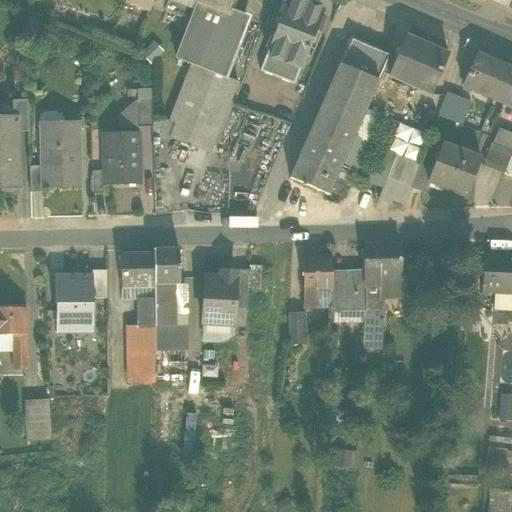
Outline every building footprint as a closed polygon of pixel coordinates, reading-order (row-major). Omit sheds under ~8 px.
[(149,13),(152,5),(153,0),(125,0),(124,3),(149,13)] [(153,0),(152,5),(164,10),(168,0),(153,0)] [(168,0),(164,10),(191,21),(198,1),(195,0),(168,0)] [(195,0),(198,1),(228,12),(229,10),(232,0),(195,0)] [(290,0),(287,0),(266,54),(270,56),(268,59),(295,69),(296,66),(300,67),(322,12),(318,10),(319,7),(302,0),(296,0),(296,2),(290,0)] [(176,60),(190,65),(222,78),(246,16),(229,10),(228,12),(198,1),(191,21),(176,60)] [(351,38),(339,64),(377,81),(380,74),(389,55),(384,53),(351,38)] [(391,79),(430,96),(447,56),(414,41),(413,43),(404,39),(396,57),(389,55),(380,74),(391,79)] [(163,51),(152,41),(140,55),(150,65),(163,51)] [(293,85),(300,67),(296,66),(295,69),(268,59),(270,56),(266,54),(259,71),(293,85)] [(462,87),(501,103),(511,77),(511,71),(475,55),(462,87)] [(328,195),(329,192),(339,170),(341,164),(363,115),(365,110),(377,81),(339,64),(289,179),(328,195)] [(235,83),(222,78),(190,65),(169,122),(174,123),(168,139),(208,154),(235,83)] [(511,77),(501,103),(511,107),(511,77)] [(136,89),(137,99),(137,101),(151,101),(151,89),(136,89)] [(437,116),(462,126),(471,104),(446,94),(437,116)] [(137,133),(137,128),(137,101),(137,99),(116,116),(117,134),(137,133)] [(16,118),(16,132),(28,132),(27,101),(12,101),(12,118),(16,118)] [(137,101),(137,128),(152,128),(152,122),(151,101),(137,101)] [(378,121),(363,115),(341,164),(356,171),(378,121)] [(0,187),(17,187),(16,132),(16,118),(12,118),(0,117),(0,187)] [(41,166),(42,186),(80,185),(78,122),(57,122),(58,129),(40,129),(41,166)] [(174,123),(169,122),(152,122),(152,128),(160,129),(159,138),(167,141),(168,139),(174,123)] [(103,173),(103,184),(104,184),(140,183),(138,133),(137,133),(117,134),(102,134),(103,173)] [(511,144),(495,138),(492,146),(511,154),(511,151),(511,144)] [(428,182),(466,197),(481,160),(441,144),(431,170),(426,181),(428,182)] [(503,176),(511,154),(492,146),(490,146),(481,167),(503,176)] [(388,173),(394,156),(387,153),(378,176),(363,170),(359,180),(382,189),(386,179),(381,177),(383,172),(388,173)] [(381,177),(386,179),(386,178),(410,187),(418,165),(394,156),(388,173),(383,172),(381,177)] [(409,187),(424,193),(428,182),(426,181),(431,170),(418,165),(410,187),(409,187)] [(30,191),(43,191),(42,186),(41,166),(29,167),(30,191)] [(350,175),(339,170),(329,192),(340,197),(350,175)] [(91,173),(92,195),(104,195),(104,184),(103,184),(103,173),(91,173)] [(409,187),(410,187),(386,178),(386,179),(382,189),(377,200),(390,205),(391,201),(402,206),(409,187)] [(399,244),(378,245),(379,276),(400,276),(399,272),(399,244)] [(365,277),(379,276),(378,245),(364,245),(364,272),(365,277)] [(153,250),(153,255),(153,285),(173,285),(178,285),(178,250),(153,250)] [(153,299),(153,285),(153,255),(120,255),(121,300),(139,299),(153,299)] [(511,292),(511,257),(485,256),(483,291),(493,291),(511,292)] [(314,288),(328,288),(331,288),(331,272),(330,257),(300,258),(301,294),(303,294),(315,294),(314,288)] [(460,299),(472,299),(474,263),(462,263),(460,299)] [(248,289),(259,290),(260,267),(249,266),(248,289)] [(105,271),(92,271),(92,276),(92,299),(105,299),(105,271)] [(233,306),(246,307),(248,271),(234,271),(234,272),(235,273),(233,306)] [(202,323),(232,325),(233,306),(235,273),(234,272),(220,272),(220,278),(204,277),(202,323)] [(366,308),(365,298),(365,287),(365,277),(364,272),(331,272),(331,288),(328,288),(329,296),(351,296),(352,309),(366,308)] [(400,276),(379,276),(379,287),(365,287),(365,298),(378,298),(404,297),(404,272),(399,272),(400,276)] [(92,299),(92,276),(54,276),(54,304),(56,304),(56,323),(70,323),(70,333),(92,333),(92,299)] [(365,277),(365,287),(379,287),(379,276),(365,277)] [(173,285),(153,285),(153,299),(154,326),(154,327),(174,326),(173,285)] [(187,285),(178,285),(173,285),(174,326),(185,326),(187,326),(187,285)] [(315,294),(303,294),(303,309),(328,309),(329,296),(328,288),(314,288),(315,294)] [(511,311),(511,292),(493,291),(492,310),(511,311)] [(330,309),(329,296),(328,309),(327,323),(365,323),(366,311),(366,308),(352,309),(330,309)] [(351,296),(329,296),(330,309),(352,309),(351,296)] [(363,347),(377,348),(379,310),(378,298),(365,298),(366,308),(366,311),(365,323),(363,346),(363,347)] [(153,299),(139,299),(140,326),(154,326),(153,299)] [(246,307),(233,306),(232,325),(245,326),(246,307)] [(0,335),(12,335),(26,335),(25,308),(0,308),(0,335)] [(289,345),(306,345),(305,313),(289,313),(289,345)] [(460,315),(459,331),(478,332),(479,322),(472,315),(460,315)] [(231,337),(232,325),(202,323),(201,342),(218,343),(231,337)] [(154,326),(140,326),(127,326),(128,383),(153,383),(154,351),(154,327),(154,326)] [(174,326),(154,327),(154,351),(185,351),(185,326),(174,326)] [(326,332),(324,363),(335,364),(337,333),(326,332)] [(0,335),(0,352),(12,352),(12,335),(0,335)] [(26,356),(26,335),(12,335),(12,352),(12,357),(26,356)] [(27,370),(26,356),(12,357),(12,370),(27,370)] [(511,396),(500,395),(498,420),(511,421),(511,405),(511,396)] [(24,400),(26,439),(51,438),(48,398),(24,400)] [(334,466),(354,467),(355,451),(336,450),(334,466)] [(485,473),(499,474),(500,466),(504,466),(505,452),(487,450),(485,473)] [(489,489),(487,511),(509,511),(511,490),(489,489)] [(274,505),(277,511),(287,511),(294,508),(287,497),(274,505)]
